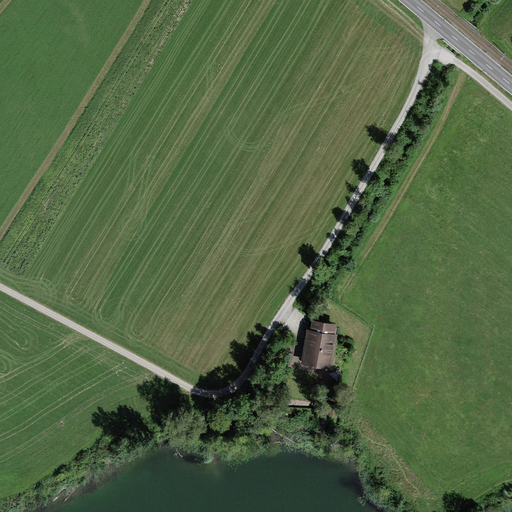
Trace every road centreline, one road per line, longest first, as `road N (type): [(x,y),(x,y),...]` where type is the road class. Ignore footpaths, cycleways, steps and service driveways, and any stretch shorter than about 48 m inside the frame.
road 1 (track): [(0,288),(201,393),(219,395),(239,379),(327,245),(411,105),(432,50)]
road 2 (primary): [(511,85),(410,0)]
